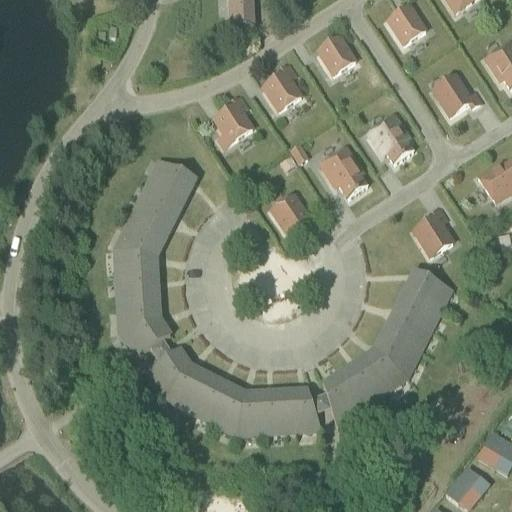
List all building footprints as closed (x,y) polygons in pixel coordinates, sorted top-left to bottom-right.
[(228,0),(230,35),(242,34),(242,41),(254,41),(254,33),(252,0),(228,0)] [(441,0),(454,19),(483,1),(482,0),(441,0)] [(404,51),(426,37),(410,12),(388,26),(404,51)] [(356,67),(340,43),(318,57),(334,81),(356,67)] [(511,46),(484,65),(499,88),(503,86),(509,96),(511,94),(511,46)] [(295,81),(288,71),(280,76),(282,80),(263,93),(280,117),(301,102),(289,85),(295,81)] [(468,101),(455,82),(433,96),(451,123),(470,110),(472,114),(480,108),(473,98),(468,101)] [(246,113),(239,103),(231,108),(234,112),(215,125),(225,140),(219,144),(225,153),(253,135),(241,117),(246,113)] [(394,122),(368,139),(384,162),(387,159),(394,170),(413,157),(401,139),(404,137),(394,122)] [(309,164),(301,150),(290,157),(298,171),(309,164)] [(349,157),(323,174),(338,197),(342,194),(349,205),(368,192),(356,174),(359,172),(349,157)] [(290,163),(280,170),(285,178),(295,172),(290,163)] [(496,210),(511,199),(511,163),(496,174),(494,171),(478,181),(496,210)] [(195,185),(196,184),(158,165),(148,186),(185,204),(190,195),(191,194),(190,194),(191,192),(195,185)] [(148,186),(137,206),(175,225),(179,216),(180,216),(180,214),(185,204),(148,186)] [(309,225),(293,201),(272,216),(288,240),(309,225)] [(137,206),(127,227),(164,246),(169,236),(170,235),(175,225),(137,206)] [(453,249),(440,229),(446,225),(439,215),(431,220),(433,224),(414,236),(431,263),(453,249)] [(483,225),(471,223),(470,230),(482,232),(483,225)] [(159,255),(164,246),(127,227),(113,254),(156,264),(159,257),(160,255),(159,255)] [(113,254),(115,280),(157,283),(156,272),(156,270),(156,264),(113,254)] [(410,288),(405,298),(442,316),(453,295),(415,276),(415,278),(411,287),(410,286),(410,288)] [(115,280),(116,308),(158,306),(157,295),(158,295),(157,293),(157,283),(115,280)] [(432,337),(442,316),(405,298),(400,307),(399,308),(400,309),(395,319),(432,337)] [(158,316),(158,306),(116,308),(118,339),(159,326),(158,318),(159,318),(159,316),(158,316)] [(389,329),(385,339),(422,357),(432,337),(395,319),(390,328),(390,327),(389,329)] [(163,331),(159,326),(118,339),(134,363),(142,361),(170,342),(169,341),(164,333),(163,331)] [(379,350),(376,356),(408,385),(422,357),(385,339),(380,348),(379,348),(379,350)] [(180,357),(179,355),(151,374),(145,380),(161,405),(190,373),(186,366),(185,365),(180,357)] [(408,385),(376,356),(370,360),(369,360),(368,361),(359,367),(387,399),(408,385)] [(349,374),(340,380),(363,414),(387,399),(359,367),(350,373),(349,374)] [(196,376),(190,373),(161,405),(189,419),(207,381),(198,377),(198,376),(196,375),(196,376)] [(324,389),(323,390),(336,432),(363,414),(340,380),(331,385),(330,386),(325,390),(324,389)] [(207,381),(189,419),(214,431),(228,392),(218,387),(219,387),(217,386),(207,381)] [(237,396),(228,392),(214,431),(237,443),(246,400),(239,397),(238,396),(237,396)] [(298,397),(288,398),(290,440),(322,438),(308,396),(306,397),(300,397),(298,397)] [(262,441),(290,440),(288,398),(277,399),(277,398),(276,398),(276,399),(265,399),(262,441)] [(237,443),(262,441),(265,399),(254,400),(253,400),(246,400),(237,443)] [(473,461),(504,480),(511,466),(511,449),(488,435),(473,461)] [(443,499),(459,511),(469,511),(488,489),(465,471),(443,499)]
